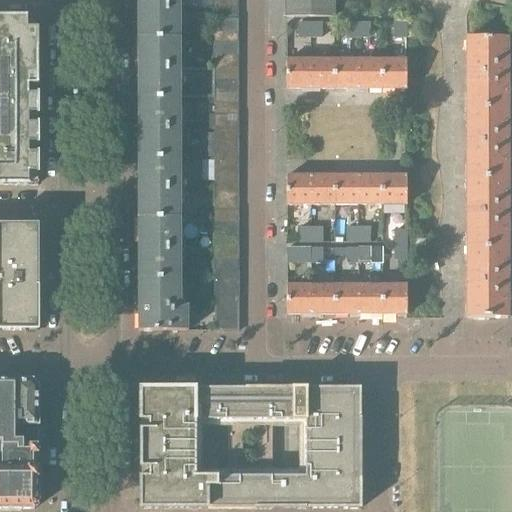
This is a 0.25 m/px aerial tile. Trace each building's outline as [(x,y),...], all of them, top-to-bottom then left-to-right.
[(178,40),(178,0),(136,0),(137,17),(137,40),(178,40)] [(285,0),(285,17),(334,17),(333,0),(285,0)] [(213,19),(237,19),(237,8),(213,8),(213,19)] [(0,186),(37,186),(36,18),(0,18),(0,186)] [(213,19),(213,31),(237,31),(237,19),(213,19)] [(309,24),(298,24),(298,38),(309,38),(309,24)] [(309,24),(309,38),(321,38),(321,24),(309,24)] [(357,24),(346,24),(346,38),(357,38),(357,24)] [(369,24),(357,24),(357,38),(368,38),(369,24)] [(405,24),(394,24),(394,38),(405,38),(405,24)] [(213,43),(237,43),(237,31),(213,31),(213,43)] [(465,39),(465,110),(506,109),(506,39),(465,39)] [(137,40),(137,100),(178,99),(178,40),(137,40)] [(213,43),(213,54),(237,55),(237,43),(213,43)] [(213,67),(237,67),(237,55),(213,54),(213,67)] [(285,90),(309,90),(309,61),(285,61),(285,73),(285,77),(285,90)] [(309,90),(333,90),(333,61),(309,61),(309,90)] [(333,90),(357,90),(357,61),(333,61),(333,90)] [(357,90),(381,90),(381,61),(357,61),(357,90)] [(381,90),(403,90),(405,90),(405,61),(381,61),(381,90)] [(213,67),(213,79),(237,79),(237,67),(213,67)] [(213,91),(237,91),(237,79),(213,79),(213,91)] [(213,91),(213,103),(237,103),(237,91),(213,91)] [(137,100),(137,160),(179,160),(178,99),(137,100)] [(213,115),(237,115),(237,103),(213,103),(213,115)] [(465,110),(465,179),(506,179),(506,109),(465,110)] [(213,118),(213,127),(237,127),(237,115),(213,115),(213,118)] [(213,127),(213,118),(203,118),(203,127),(213,127)] [(237,127),(213,127),(213,139),(237,139),(237,127)] [(213,139),(213,151),(237,151),(237,139),(213,139)] [(237,151),(213,151),(213,163),(237,163),(237,151)] [(179,160),(137,160),(137,216),(179,216),(179,160)] [(213,163),(213,175),(237,175),(237,163),(213,163)] [(237,175),(213,175),(213,187),(237,187),(237,175)] [(286,206),(310,206),(309,176),(285,176),(285,189),(285,193),(286,193),(286,206)] [(310,206),(334,206),(333,176),(309,176),(310,206)] [(334,206),(357,206),(357,176),(333,176),(334,206)] [(357,206),(381,206),(381,176),(357,176),(357,206)] [(381,206),(405,206),(405,176),(381,176),(381,206)] [(465,179),(465,249),(506,249),(506,179),(465,179)] [(213,187),(213,199),(237,199),(237,187),(213,187)] [(237,199),(213,199),(213,211),(237,211),(237,199)] [(205,206),(198,213),(205,220),(212,212),(205,206)] [(213,211),(213,223),(237,223),(237,211),(213,211)] [(179,273),(179,216),(137,216),(138,273),(179,273)] [(237,223),(213,223),(213,235),(237,235),(237,223)] [(0,331),(37,331),(37,286),(37,270),(37,226),(0,226),(0,331)] [(309,228),(298,228),(298,243),(309,243),(309,228)] [(309,243),(321,243),(321,228),(309,228),(309,243)] [(357,228),(346,228),(346,242),(357,242),(357,228)] [(357,242),(369,242),(369,228),(357,228),(357,242)] [(394,231),(394,245),(405,245),(405,231),(394,231)] [(213,235),(213,247),(237,247),(237,235),(213,235)] [(424,240),(409,240),(409,252),(424,252),(424,240)] [(394,245),(394,248),(394,260),(405,260),(405,245),(394,245)] [(237,247),(213,247),(213,259),(237,259),(237,247)] [(309,249),(286,249),(286,263),(309,263),(309,249)] [(321,263),(321,249),(309,249),(309,263),(321,263)] [(357,263),(357,249),(346,249),(347,263),(357,263)] [(368,263),(369,249),(357,249),(357,263),(368,263)] [(465,249),(465,319),(506,319),(506,249),(465,249)] [(213,259),(213,271),(237,271),(237,259),(213,259)] [(237,271),(213,271),(213,283),(237,283),(237,271)] [(138,332),(186,332),(186,308),(179,308),(179,273),(138,273),(138,332)] [(213,283),(213,295),(237,295),(237,283),(213,283)] [(309,316),(309,286),(285,286),(285,299),(285,303),(286,316),(309,316)] [(334,286),(309,286),(309,316),(333,316),(334,286)] [(357,286),(334,286),(333,316),(357,316),(357,286)] [(381,286),(357,286),(357,316),(381,316),(381,286)] [(405,286),(381,286),(381,316),(405,316),(405,286)] [(237,295),(213,295),(213,307),(237,307),(237,295)] [(213,307),(213,319),(237,319),(237,307),(213,307)] [(237,319),(213,319),(213,331),(237,332),(237,319)] [(0,509),(33,510),(37,505),(37,479),(38,479),(38,468),(37,468),(37,467),(37,445),(37,441),(37,387),(31,381),(14,381),(14,380),(12,380),(12,381),(0,380),(0,509)] [(322,389),(228,389),(139,390),(139,510),(167,510),(297,510),(359,509),(359,389),(322,389)]
